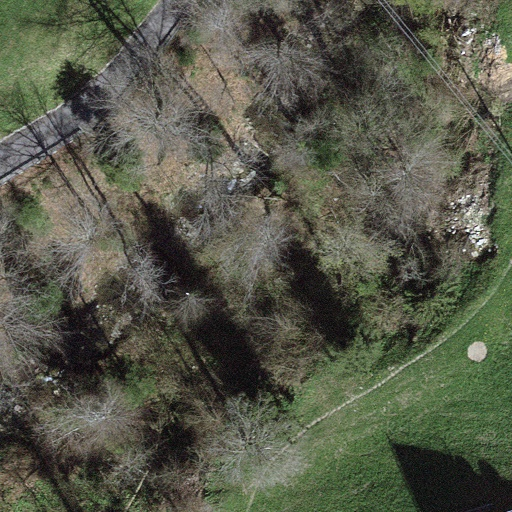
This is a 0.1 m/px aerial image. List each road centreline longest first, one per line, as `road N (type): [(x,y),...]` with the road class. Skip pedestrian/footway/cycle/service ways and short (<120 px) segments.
road 1 (track): [(286,511),(315,461),(511,275)]
road 2 (unclassified): [(182,0),(87,107),(0,166)]
